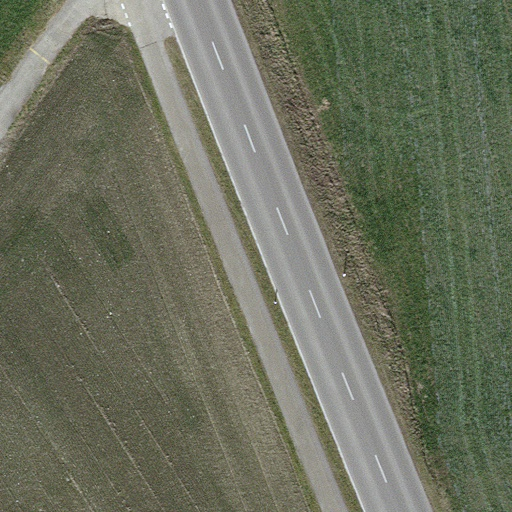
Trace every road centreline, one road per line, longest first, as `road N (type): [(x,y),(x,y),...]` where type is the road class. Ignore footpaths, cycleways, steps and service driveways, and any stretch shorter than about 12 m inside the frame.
road 1 (tertiary): [(201,0),(411,511)]
road 2 (track): [(0,117),(59,33),(93,0)]
